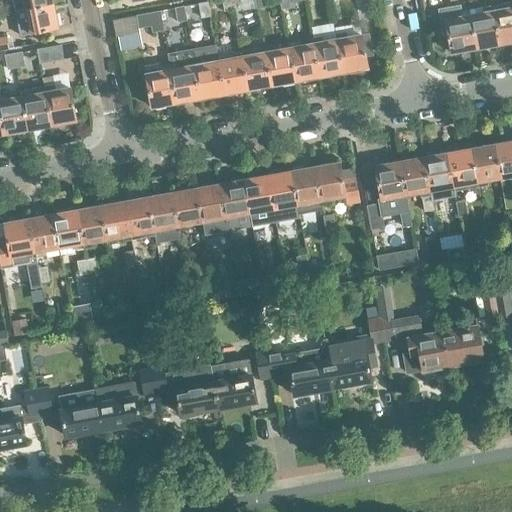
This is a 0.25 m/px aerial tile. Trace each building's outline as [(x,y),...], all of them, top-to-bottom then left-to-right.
[(13,0),(15,11),(53,3),(52,0),(13,0)] [(233,12),(230,0),(221,0),(224,13),(233,12)] [(243,10),(241,0),(230,0),(233,12),(243,10)] [(265,0),(255,0),(258,10),(267,9),(265,0)] [(289,0),(280,0),(282,10),(291,9),(289,0)] [(499,44),(511,41),(511,0),(493,4),(493,5),(494,9),(493,9),(499,44)] [(207,2),(198,4),(201,18),(209,16),(207,2)] [(53,3),(15,11),(20,34),(58,27),(53,3)] [(475,49),(499,44),(493,9),(494,9),(493,5),(482,7),(483,10),(470,13),(468,13),(475,49)] [(183,7),(175,8),(177,21),(185,20),(183,7)] [(451,53),(475,49),(468,13),(470,13),(469,10),(459,12),(460,17),(445,20),(451,53)] [(159,11),(136,15),(138,28),(161,24),(159,11)] [(336,37),(342,72),(368,67),(362,35),(346,37),(344,25),(334,27),(335,34),(334,34),(334,38),(336,37)] [(312,42),(319,76),(342,72),(336,37),(334,38),(322,40),(321,36),(310,38),(311,42),(312,42)] [(11,38),(7,39),(6,37),(0,37),(0,49),(12,47),(11,38)] [(289,46),(295,81),(319,76),(312,42),(311,42),(298,44),(298,40),(286,42),(287,46),(289,46)] [(37,49),(39,59),(39,63),(63,58),(60,45),(37,49)] [(264,50),(270,85),(295,81),(289,46),(287,46),(274,48),(273,45),(262,47),(263,50),(264,50)] [(24,62),(39,59),(37,49),(22,52),(13,53),(16,66),(24,65),(24,62)] [(240,51),(246,89),(270,85),(264,50),(263,50),(251,53),(250,49),(240,51)] [(240,51),(230,52),(231,56),(218,59),(217,59),(223,93),(246,89),(240,51)] [(7,68),(16,66),(13,53),(5,55),(7,68)] [(217,59),(218,59),(217,55),(206,57),(207,61),(194,63),(193,63),(199,98),(223,93),(217,59)] [(193,63),(194,63),(194,59),(180,61),(181,65),(170,67),(169,67),(175,102),(199,98),(193,63)] [(169,67),(170,67),(170,63),(145,68),(146,73),(152,106),(175,102),(169,67)] [(45,88),(52,125),(76,121),(70,87),(56,90),(55,84),(53,85),(51,77),(42,79),(43,86),(43,88),(45,88)] [(28,129),(30,129),(52,125),(45,88),(43,88),(30,91),(29,88),(20,90),(28,129)] [(28,129),(20,90),(10,92),(11,94),(0,96),(0,117),(3,134),(28,129)] [(511,140),(496,143),(502,177),(503,183),(511,181),(511,140)] [(496,143),(472,148),(479,183),(477,183),(478,188),(488,186),(487,179),(502,177),(496,143)] [(479,183),(472,148),(448,152),(455,192),(464,190),(463,185),(477,183),(479,183)] [(448,152),(423,157),(430,191),(431,191),(445,189),(445,194),(455,192),(448,152)] [(423,157),(400,161),(406,196),(408,196),(420,193),(424,212),(434,210),(431,191),(430,191),(423,157)] [(406,196),(400,161),(375,165),(381,198),(396,196),(399,215),(401,214),(403,228),(413,227),(408,196),(406,196)] [(340,162),(316,167),(323,206),(332,205),(331,200),(345,197),(347,203),(360,201),(356,178),(343,180),(340,162)] [(323,206),(316,167),(292,171),(298,206),(312,203),(313,208),(323,206)] [(292,171),(268,175),(276,215),(285,213),(284,208),(298,206),(292,171)] [(268,175),(244,180),(251,214),(265,212),(265,217),(276,215),(268,175)] [(244,180),(220,184),(227,224),(237,222),(236,217),(251,214),(244,180)] [(227,224),(220,184),(197,188),(203,223),(217,221),(218,225),(227,224)] [(197,188),(173,193),(180,232),(189,231),(188,226),(203,223),(197,188)] [(173,193),(149,197),(155,232),(169,229),(170,234),(180,232),(173,193)] [(149,197),(125,201),(133,241),(142,239),(141,235),(155,232),(149,197)] [(460,216),(469,214),(466,199),(457,201),(460,216)] [(125,201),(102,205),(108,241),(121,238),(122,243),(133,241),(125,201)] [(379,203),(367,205),(371,228),(382,226),(379,203)] [(102,205),(78,210),(85,250),(93,249),(93,243),(108,241),(102,205)] [(78,210),(54,214),(60,250),(75,247),(76,252),(85,250),(78,210)] [(54,214),(30,218),(37,258),(47,256),(46,252),(60,250),(54,214)] [(334,229),(331,214),(322,216),(325,230),(334,229)] [(32,259),(37,258),(30,218),(5,223),(8,237),(0,238),(0,261),(1,267),(32,261),(32,259)] [(511,234),(498,237),(500,247),(511,244),(511,234)] [(448,247),(446,249),(449,263),(467,260),(464,244),(448,247)] [(126,266),(135,264),(136,264),(133,249),(123,251),(126,266)] [(380,270),(395,267),(392,253),(377,256),(380,270)] [(87,259),(90,274),(98,272),(95,257),(87,259)] [(90,274),(87,259),(77,261),(80,275),(90,274)] [(320,277),(318,265),(310,267),(312,279),(320,277)] [(38,268),(41,283),(51,281),(48,266),(38,268)] [(494,289),(498,313),(499,317),(511,315),(504,281),(494,283),(495,289),(494,289)] [(498,313),(494,289),(482,291),(486,315),(498,313)] [(317,297),(304,299),(308,319),(320,317),(317,297)] [(385,341),(379,308),(378,306),(366,308),(372,339),(373,343),(385,341)] [(379,308),(385,341),(407,337),(410,352),(403,353),(407,373),(423,370),(449,365),(442,329),(423,332),(420,314),(393,319),(392,313),(390,306),(379,308)] [(461,325),(442,329),(449,365),(483,359),(476,317),(460,320),(461,325)] [(142,339),(140,325),(126,327),(128,341),(142,339)] [(326,343),(326,347),(333,386),(371,379),(368,364),(376,362),(373,343),(372,339),(364,340),(363,336),(326,343)] [(333,386),(326,347),(296,353),(296,351),(283,353),(282,347),(267,350),(272,378),(291,375),(294,393),(333,386)] [(267,350),(255,352),(260,380),(272,378),(267,350)] [(227,363),(211,366),(214,382),(219,407),(255,400),(256,400),(255,394),(252,375),(249,359),(227,363)] [(211,363),(165,372),(169,390),(176,389),(180,414),(194,411),(219,407),(214,382),(211,366),(211,363)] [(164,364),(152,366),(157,392),(169,390),(165,372),(164,364)] [(152,366),(141,369),(146,394),(157,392),(152,366)] [(135,385),(97,392),(104,428),(142,421),(135,385)] [(49,387),(37,389),(42,413),(53,411),(49,387)] [(42,413),(37,389),(25,391),(30,415),(42,413)] [(60,396),(63,409),(61,409),(66,435),(104,428),(97,392),(97,390),(60,396)] [(0,447),(27,442),(22,417),(21,417),(19,405),(0,408),(0,447)]
